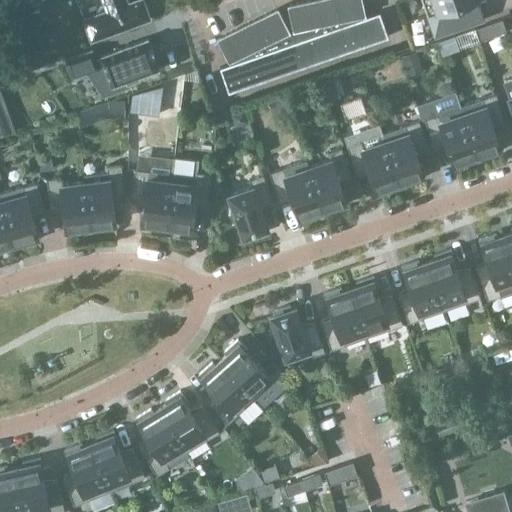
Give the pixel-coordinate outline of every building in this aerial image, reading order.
[(138,0),(127,4),(125,0),(102,0),(107,12),(83,20),(91,40),(148,18),(141,0),(138,0)] [(364,17),(359,0),(312,0),(290,5),(291,12),(280,16),(279,14),(278,14),(276,10),(219,37),(231,63),(219,67),(228,92),(387,37),(379,12),(364,17)] [(421,0),(427,15),(469,0),(421,0)] [(484,19),(477,0),(469,0),(427,15),(434,36),(484,19)] [(479,40),(506,31),(502,18),(474,28),(479,40)] [(454,35),(438,40),(443,54),(459,49),(454,35)] [(119,85),(165,68),(154,38),(107,54),(104,45),(83,53),(88,65),(108,58),(119,85)] [(415,51),(401,55),(406,71),(420,66),(415,51)] [(334,77),(324,80),(327,90),(337,87),(334,77)] [(129,111),(158,115),(162,86),(132,94),(129,111)] [(421,118),(425,120),(434,147),(445,143),(448,146),(450,153),(448,154),(453,167),(471,161),(470,157),(477,155),(460,106),(455,91),(416,104),(421,118)] [(460,106),(477,155),(484,152),(486,156),(503,150),(499,136),(497,137),(494,130),(495,126),(506,122),(496,93),(460,106)] [(302,99),(287,104),(289,112),(304,107),(302,99)] [(92,107),(77,112),(79,126),(97,120),(92,107)] [(242,111),(231,114),(235,126),(246,122),(242,111)] [(7,116),(0,118),(0,136),(12,132),(7,116)] [(382,133),(399,181),(407,179),(408,183),(426,177),(421,163),(419,164),(417,157),(417,153),(428,149),(418,120),(382,133)] [(399,181),(382,133),(379,123),(343,136),(356,174),(367,170),(370,173),(372,180),(371,181),(375,194),(393,188),(392,184),(399,181)] [(305,160),(322,209),(329,206),(330,210),(348,204),(344,190),(342,191),(339,184),(340,180),(351,176),(341,147),(327,152),(329,159),(308,167),(305,160)] [(50,154),(39,155),(40,170),(51,169),(50,154)] [(315,211),(322,209),(305,160),(269,172),(279,201),(290,197),(293,200),(295,207),(293,208),(298,221),(316,215),(315,211)] [(85,182),(90,225),(98,224),(98,228),(117,226),(115,212),(113,212),(112,205),(114,201),(125,200),(121,165),(106,167),(108,179),(85,182)] [(166,225),(172,174),(134,169),(131,199),(142,201),(143,205),(142,212),(140,212),(139,226),(158,228),(158,224),(166,225)] [(172,174),(166,225),(173,226),(173,230),(192,232),(193,218),(191,218),(192,210),(195,207),(206,208),(210,174),(195,172),(195,176),(172,174)] [(267,227),(261,211),(262,207),(273,203),(263,174),(249,179),(252,186),(229,194),(234,209),(230,211),(234,222),(238,221),(243,236),(247,234),(248,238),(265,232),(263,229),(267,227)] [(90,225),(85,182),(61,185),(60,177),(46,179),(50,209),(61,208),(63,211),(64,218),(62,219),(64,233),(83,230),(82,226),(90,225)] [(0,192),(0,195),(14,242),(21,240),(22,244),(40,239),(36,225),(35,225),(33,218),(33,214),(44,211),(36,182),(0,192)] [(6,244),(14,242),(0,195),(0,198),(1,200),(0,200),(0,250),(7,248),(6,244)] [(511,254),(505,234),(497,236),(496,233),(478,239),(483,252),(484,252),(487,259),(486,263),(476,266),(487,299),(501,295),(511,290),(511,254)] [(427,261),(444,310),(480,297),(470,269),(460,272),(456,269),(454,262),(456,262),(451,248),(433,255),(434,258),(427,261)] [(444,310),(427,261),(420,263),(418,260),(401,266),(405,279),(407,279),(409,286),(408,290),(398,293),(408,322),(444,310)] [(350,288),(366,337),(402,324),(392,296),(382,299),(379,296),(376,289),(378,289),(373,275),(356,282),(357,285),(350,288)] [(366,337),(350,288),(342,290),(341,287),(323,293),(328,306),(329,306),(332,313),(331,317),(321,320),(331,349),(366,337)] [(291,308),(290,305),(273,310),(274,314),(271,315),(285,357),(308,349),(310,356),(324,351),(314,323),(304,326),(301,324),(295,307),(291,308)] [(502,329),(496,331),(500,342),(511,339),(509,332),(502,329)] [(220,359),(255,398),(283,372),(263,350),(255,357),(251,356),(246,350),(247,349),(238,338),(224,351),(226,354),(220,359)] [(227,423),(255,398),(220,359),(215,364),(212,361),(198,374),(207,385),(209,383),(214,389),(214,393),(206,400),(227,423)] [(440,373),(435,360),(421,365),(426,378),(440,373)] [(353,380),(344,384),(347,393),(357,390),(353,380)] [(187,451),(206,439),(219,431),(203,406),(194,411),(190,409),(186,403),(188,402),(180,390),(164,400),(166,403),(160,407),(183,444),(187,451)] [(187,451),(183,444),(160,407),(153,411),(151,408),(135,418),(142,430),(144,429),(148,435),(147,439),(138,445),(156,475),(169,467),(166,463),(187,451)] [(469,434),(465,424),(459,411),(434,421),(440,434),(456,428),(460,438),(469,434)] [(90,443),(109,491),(144,477),(133,448),(123,452),(119,450),(117,443),(118,442),(113,429),(96,436),(97,440),(90,443)] [(109,491),(90,443),(83,446),(81,442),(64,449),(69,462),(71,462),(73,469),(73,473),(63,477),(74,505),(109,491)] [(323,445),(309,458),(315,465),(328,461),(323,445)] [(15,467),(25,511),(64,511),(57,480),(46,482),(43,479),(42,472),(43,471),(40,458),(22,462),(23,465),(15,467)] [(328,484),(357,474),(352,461),(324,471),(328,484)] [(0,511),(25,511),(15,467),(8,469),(7,465),(0,466),(0,511)] [(301,479),(305,489),(320,483),(317,473),(301,479)] [(289,494),(305,489),(301,479),(286,484),(289,494)] [(257,497),(273,491),(270,481),(254,487),(257,497)] [(508,511),(504,498),(476,506),(477,511),(508,511)] [(230,511),(226,499),(219,501),(221,511),(230,511)] [(184,511),(215,511),(213,503),(184,511)]
